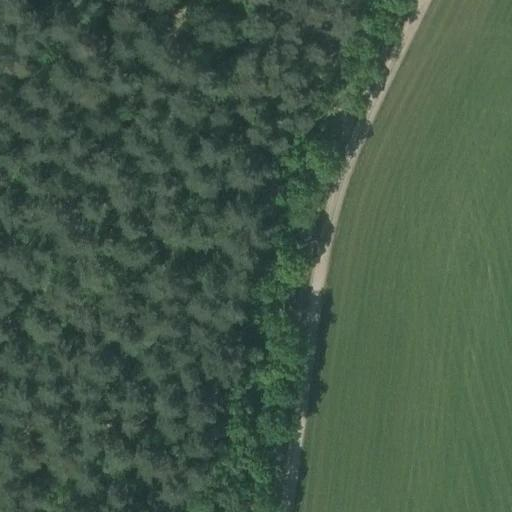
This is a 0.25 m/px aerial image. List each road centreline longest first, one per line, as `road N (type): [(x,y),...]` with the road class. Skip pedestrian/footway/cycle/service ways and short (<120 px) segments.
road 1 (track): [(422,0),(351,144),(327,234),(282,511)]
road 2 (track): [(309,256),(218,0)]
